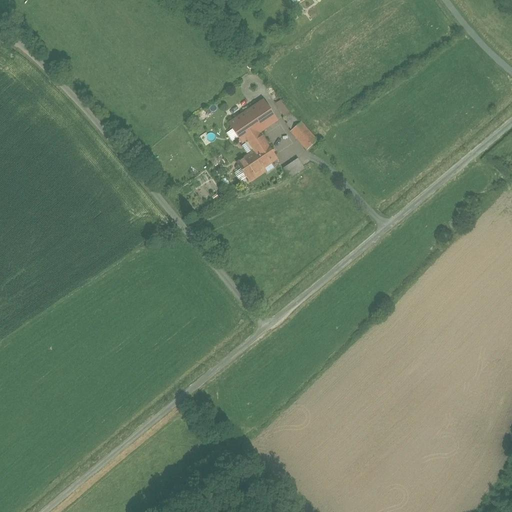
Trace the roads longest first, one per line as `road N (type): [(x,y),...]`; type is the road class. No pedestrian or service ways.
road 1 (residential): [(511,110),(39,511)]
road 2 (track): [(264,318),(136,160),(20,43),(0,40)]
